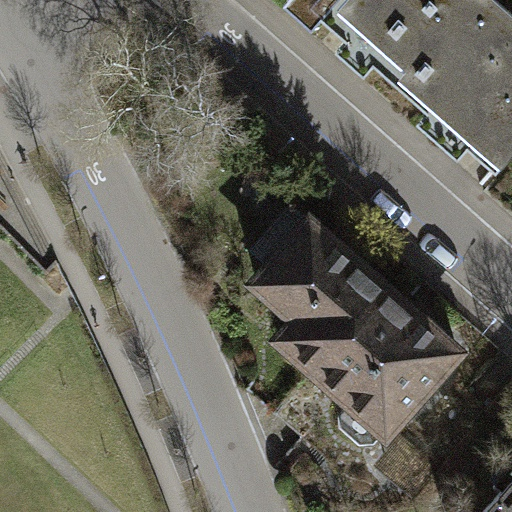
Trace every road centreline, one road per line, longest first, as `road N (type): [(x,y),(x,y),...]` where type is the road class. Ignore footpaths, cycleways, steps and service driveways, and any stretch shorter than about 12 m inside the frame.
road 1 (residential): [(255,511),(203,375),(136,239),(19,34)]
road 2 (residential): [(161,0),(225,18),(269,51),(511,270)]
